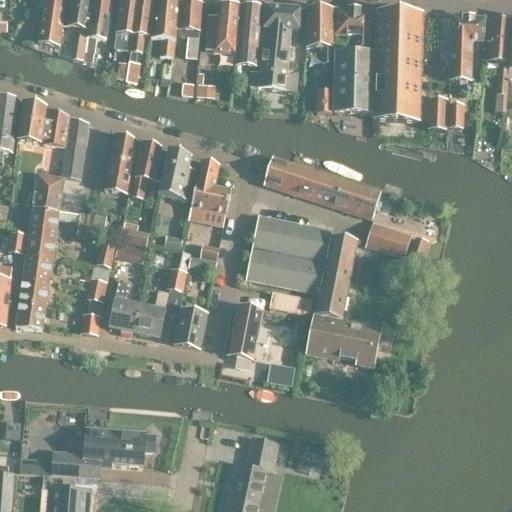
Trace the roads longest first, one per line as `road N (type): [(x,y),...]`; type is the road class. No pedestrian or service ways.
road 1 (residential): [(209,359),(248,164),(147,128),(0,91)]
road 2 (residential): [(209,359),(0,337)]
road 3 (unknown): [(243,191),(370,233)]
